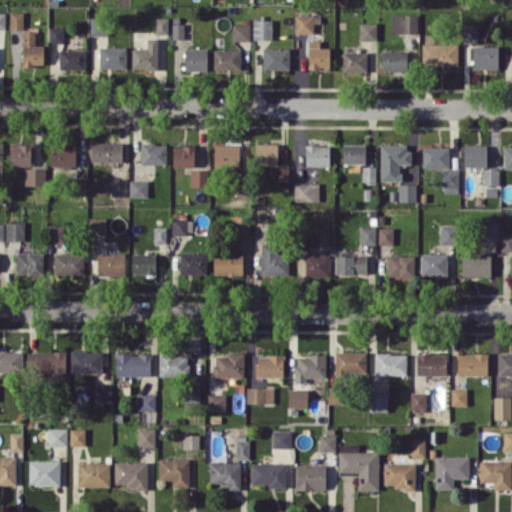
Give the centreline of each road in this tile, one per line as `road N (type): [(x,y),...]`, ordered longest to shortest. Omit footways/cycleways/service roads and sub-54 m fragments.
road 1 (residential): [(0,309),(511,313)]
road 2 (residential): [(0,103),(511,107)]
